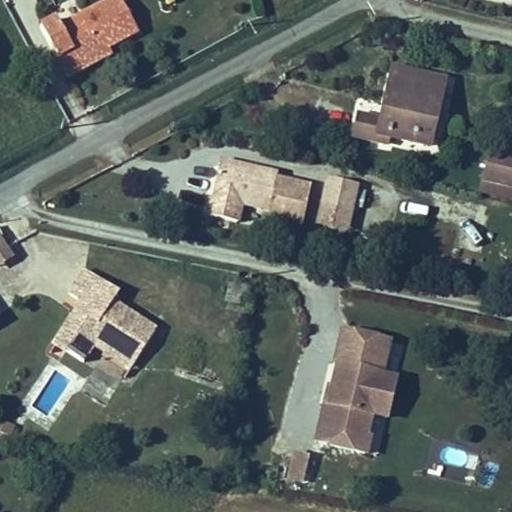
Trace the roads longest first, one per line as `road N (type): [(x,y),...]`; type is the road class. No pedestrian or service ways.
road 1 (unknown): [(0,211),(511,322)]
road 2 (residential): [(0,187),(348,0)]
road 3 (unknown): [(375,0),(511,40)]
